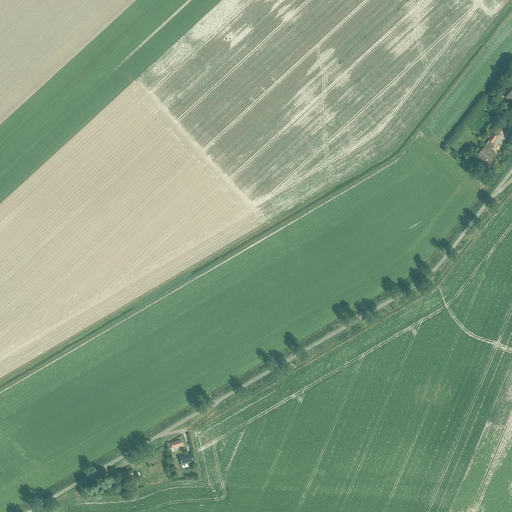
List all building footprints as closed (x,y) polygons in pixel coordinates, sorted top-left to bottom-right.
[(509,100),(511,96),(511,83),(503,95),(509,100)] [(488,140),(489,141),(493,144),(497,138),(493,134),(488,140)] [(493,144),(489,141),(476,157),(488,166),(496,157),(488,150),(493,144)] [(181,464),(188,462),(193,461),(191,454),(179,457),(181,464)] [(129,477),(133,475),(131,470),(126,472),(126,471),(123,472),(124,475),(122,476),(123,479),(125,478),(127,478),(127,479),(130,478),(129,477)]
